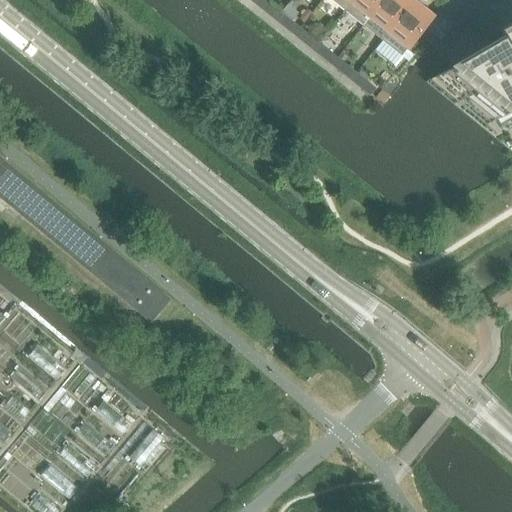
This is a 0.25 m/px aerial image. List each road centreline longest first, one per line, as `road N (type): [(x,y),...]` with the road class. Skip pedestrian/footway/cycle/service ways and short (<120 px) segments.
road 1 (secondary): [(416,362),(0,8)]
road 2 (residential): [(251,511),(416,362)]
road 3 (secondary): [(511,445),(416,362)]
